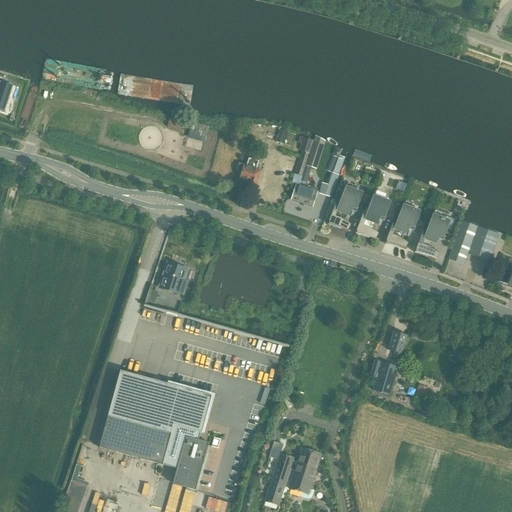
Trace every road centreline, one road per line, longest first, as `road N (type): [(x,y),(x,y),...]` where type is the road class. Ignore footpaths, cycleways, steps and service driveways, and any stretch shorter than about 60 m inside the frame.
road 1 (secondary): [(511,318),(195,208)]
road 2 (tertiary): [(511,49),(367,0)]
